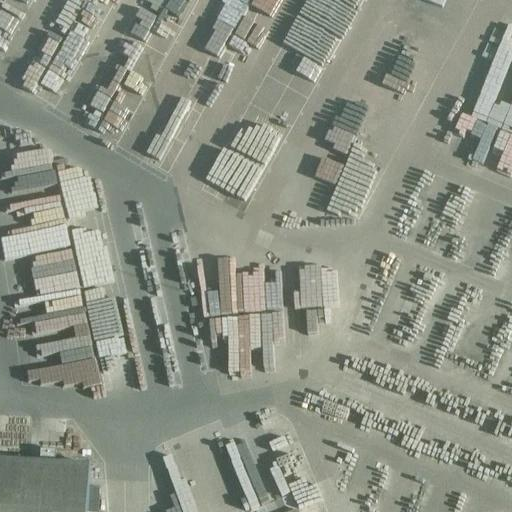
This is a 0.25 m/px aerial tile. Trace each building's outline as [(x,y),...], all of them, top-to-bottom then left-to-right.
[(224,0),(210,37),(245,51),(265,0),(224,0)] [(167,36),(133,124),(188,145),(197,120),(173,111),(197,47),(167,36)] [(110,55),(80,112),(103,124),(139,55),(128,49),(122,61),(110,55)] [(242,161),(223,204),(261,221),(280,177),(242,161)] [(0,511),(88,511),(91,465),(0,460),(0,511)]
